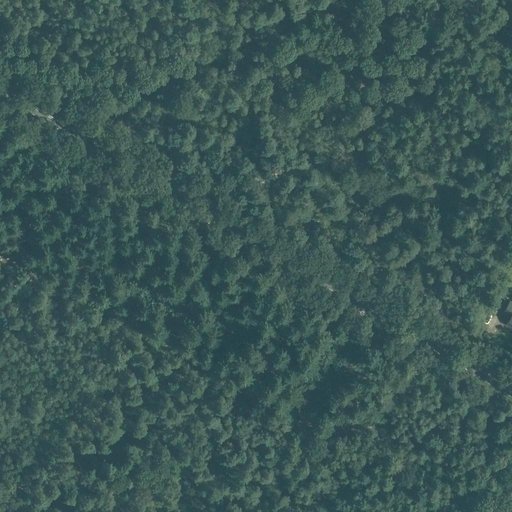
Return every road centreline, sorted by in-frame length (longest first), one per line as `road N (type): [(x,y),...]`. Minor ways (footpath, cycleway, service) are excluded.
road 1 (primary): [(511,389),(0,87)]
road 2 (track): [(340,0),(122,105),(101,123),(80,165),(3,248)]
road 3 (track): [(291,417),(359,299)]
